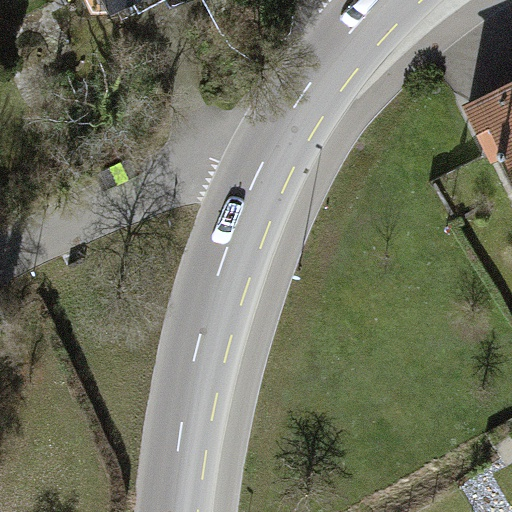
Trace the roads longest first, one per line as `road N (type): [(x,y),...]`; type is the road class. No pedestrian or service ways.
road 1 (secondary): [(169,511),(212,297),(252,188)]
road 2 (residential): [(0,261),(136,188),(187,176),(252,188)]
road 3 (secondary): [(252,188),(289,118),(379,0)]
